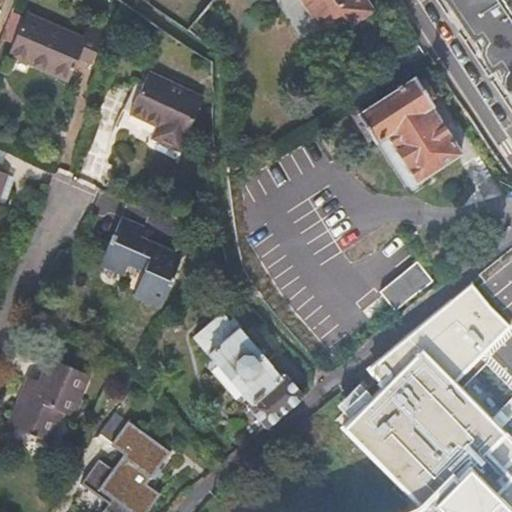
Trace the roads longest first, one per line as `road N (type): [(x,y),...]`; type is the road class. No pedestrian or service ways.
road 1 (residential): [(187,511),(511,237)]
road 2 (residential): [(413,0),(511,157)]
road 3 (residential): [(0,354),(65,197)]
